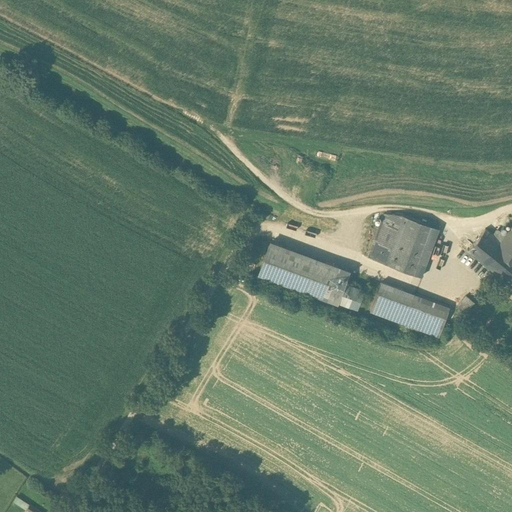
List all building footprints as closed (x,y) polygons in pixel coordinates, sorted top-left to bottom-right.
[(403,214),(384,212),(368,255),(385,262),(403,214)] [(427,223),(403,214),(385,262),(421,275),(440,228),(437,226),(427,223)] [(511,222),(510,226),(510,225),(509,226),(510,226),(506,233),(505,233),(505,234),(501,241),(511,249),(511,222)] [(511,249),(501,241),(498,238),(497,237),(497,238),(492,233),(491,232),(491,233),(486,228),(485,227),(485,228),(468,248),(467,248),(467,249),(493,270),(497,274),(498,275),(498,274),(503,279),(504,280),(504,279),(511,285),(511,249)] [(349,271),(270,242),(258,274),(337,303),(349,271)] [(448,307),(380,282),(370,311),(438,336),(448,307)] [(348,284),(346,292),(362,297),(365,289),(348,284)] [(465,295),(456,306),(460,307),(468,298),(465,295)] [(468,298),(460,307),(461,308),(461,307),(466,312),(474,303),(468,298)] [(42,511),(43,511),(30,503),(26,508),(31,511),(42,511)]
